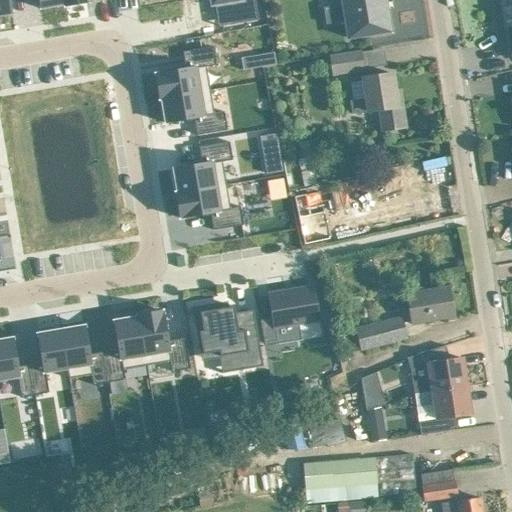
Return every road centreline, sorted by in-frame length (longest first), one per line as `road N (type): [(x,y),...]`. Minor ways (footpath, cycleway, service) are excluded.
road 1 (residential): [(495,344),(440,0)]
road 2 (residential): [(148,264),(119,56),(97,41),(0,57)]
road 3 (residential): [(148,264),(169,279),(302,257)]
road 4 (residential): [(0,296),(138,274),(148,264)]
